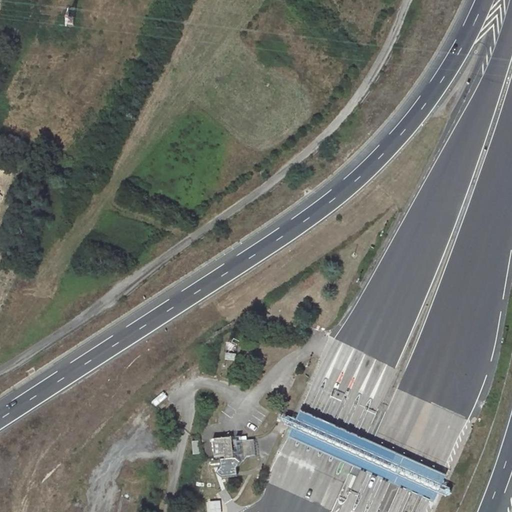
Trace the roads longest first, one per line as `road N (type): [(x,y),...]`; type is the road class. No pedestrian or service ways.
road 1 (motorway): [(483,0),(423,105),(347,187),(0,418)]
road 2 (unclassified): [(404,0),(364,84),(310,147),(122,290),(0,365)]
road 3 (motorway): [(511,25),(327,440)]
road 4 (motorway): [(402,474),(467,306),(511,134)]
